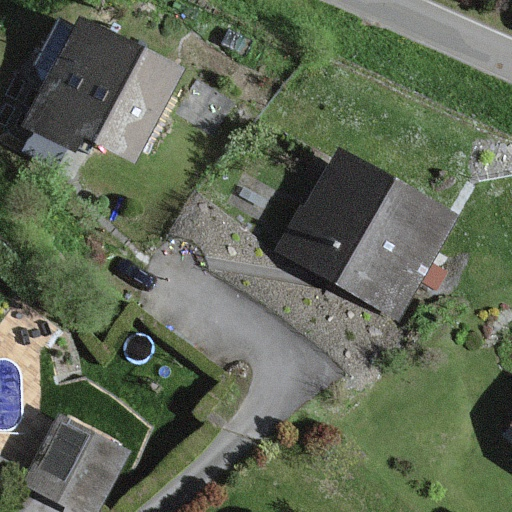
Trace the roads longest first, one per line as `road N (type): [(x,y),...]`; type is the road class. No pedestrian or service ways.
road 1 (residential): [(169,290),(240,330),(270,366),(264,408),(149,511)]
road 2 (residential): [(511,59),(375,0)]
